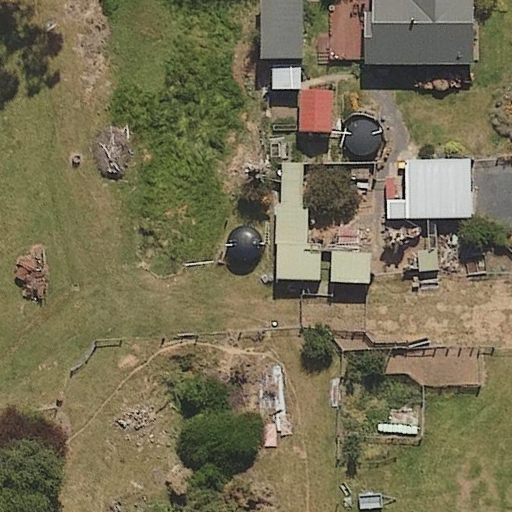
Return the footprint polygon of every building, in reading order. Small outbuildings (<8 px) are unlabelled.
[(304,93),(306,0),(235,0),(233,68),(275,69),(274,92),(304,93)] [(395,0),(397,70),(478,69),(476,0),(395,0)] [(335,135),(336,96),(305,95),(304,135),(335,135)] [(473,221),(473,163),(409,163),(408,202),(390,202),(390,220),(473,221)] [(310,247),(309,205),(279,205),(279,283),(323,283),(323,247),(310,247)] [(334,286),(372,286),(372,255),(360,255),(360,217),(335,217),(334,286)]
